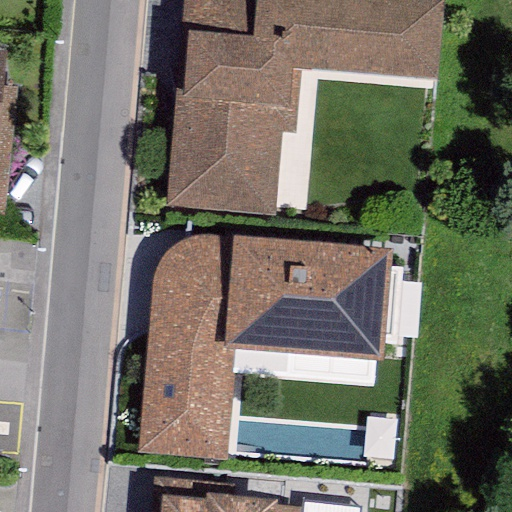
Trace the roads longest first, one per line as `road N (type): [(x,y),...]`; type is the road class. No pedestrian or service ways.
road 1 (residential): [(88,273),(112,0)]
road 2 (residential): [(67,511),(88,273)]
